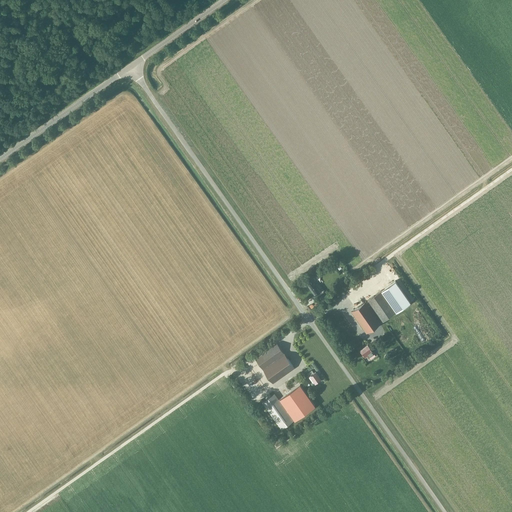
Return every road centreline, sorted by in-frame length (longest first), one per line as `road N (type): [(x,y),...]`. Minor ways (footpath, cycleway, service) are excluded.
road 1 (unclassified): [(130,66),(444,511)]
road 2 (track): [(0,130),(103,56),(142,0)]
road 3 (unclassified): [(0,158),(130,66)]
road 4 (unknown): [(283,335),(242,368),(261,392),(294,373),(297,361)]
